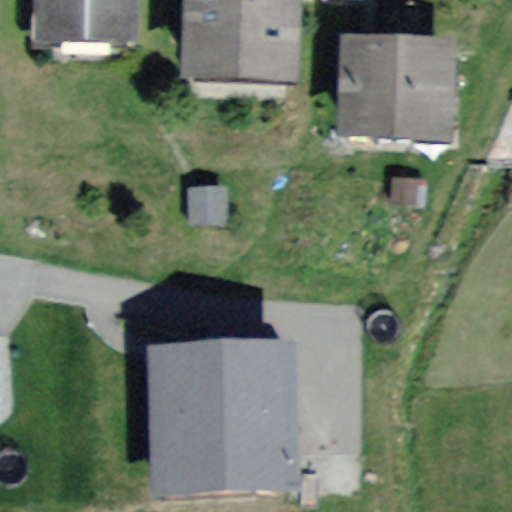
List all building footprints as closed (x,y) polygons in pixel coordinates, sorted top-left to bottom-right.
[(141,0),(34,0),(34,53),(141,54),(141,0)] [(298,0),(186,0),(183,91),(295,95),(298,0)] [(457,45),(345,38),(339,138),(450,145),(457,45)] [(428,155),(391,154),(388,217),(425,218),(428,155)] [(229,189),(190,191),(193,234),(231,232),(229,189)] [(293,350),(154,343),(147,486),(286,493),(293,350)]
